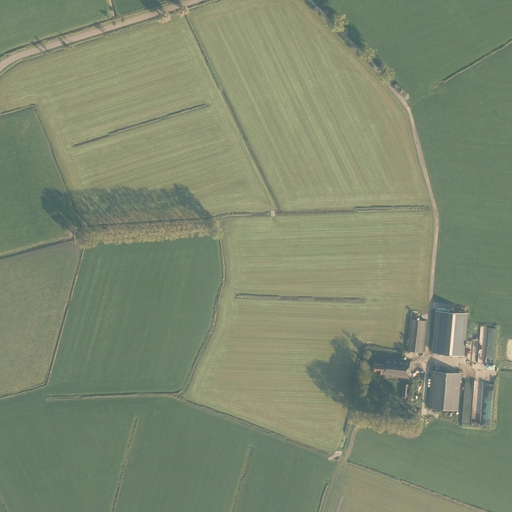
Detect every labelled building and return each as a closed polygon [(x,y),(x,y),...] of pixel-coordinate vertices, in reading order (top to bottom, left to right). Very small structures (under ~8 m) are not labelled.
[(436,310),(433,352),(463,355),(467,313),(436,310)] [(426,320),(410,318),(406,350),(423,352),(426,320)] [(410,361),(385,358),(385,363),(375,362),(374,366),(373,366),(372,366),(372,367),(371,368),(372,369),(373,370),(374,370),(374,371),(377,371),(377,372),(384,373),(383,375),(390,375),(390,377),(396,377),(396,376),(408,377),(410,361)] [(461,373),(431,370),(428,407),(458,410),(461,373)] [(466,381),(462,423),(482,425),(484,394),(473,393),(474,381),(466,381)] [(411,384),(403,383),(401,397),(410,398),(411,384)]
